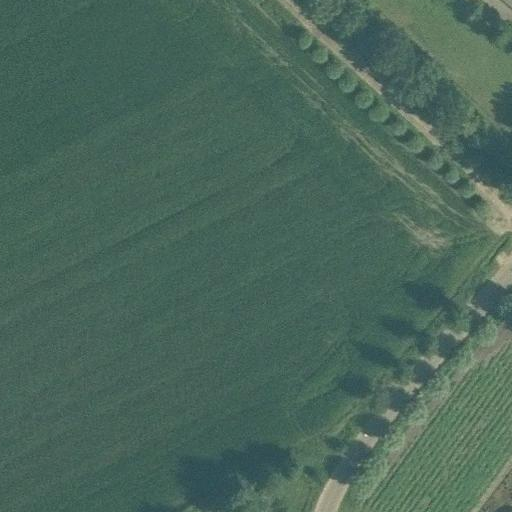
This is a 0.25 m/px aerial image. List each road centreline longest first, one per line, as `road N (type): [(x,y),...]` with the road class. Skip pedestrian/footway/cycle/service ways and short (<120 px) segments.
road 1 (unclassified): [(322,511),(341,459),(511,271)]
road 2 (track): [(511,208),(287,0)]
